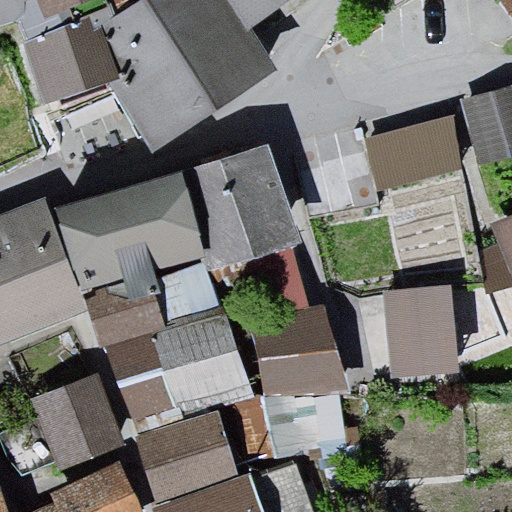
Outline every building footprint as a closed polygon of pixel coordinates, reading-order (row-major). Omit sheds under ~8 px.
[(0,0),(0,23),(24,16),(27,31),(89,0),(0,0)] [(217,0),(152,0),(103,28),(32,50),(49,95),(114,76),(151,136),(264,66),(238,28),(217,0)] [(224,0),(238,28),(275,0),(224,0)] [(511,83),(466,96),(482,157),(511,148),(511,83)] [(442,114),(366,134),(378,177),(454,157),(442,114)] [(269,142),(63,200),(89,293),(295,236),(269,142)] [(511,212),(492,221),(511,269),(511,212)] [(50,219),(0,238),(0,355),(90,321),(50,219)] [(449,283),(385,292),(395,369),(460,360),(449,283)] [(155,288),(93,309),(132,424),(250,385),(224,309),(168,327),(155,288)] [(340,314),(265,327),(280,411),(355,398),(340,314)] [(120,441),(96,373),(37,394),(61,462),(120,441)] [(260,511),(228,407),(132,436),(155,511),(260,511)] [(0,511),(133,511),(116,458),(0,494),(0,511)]
